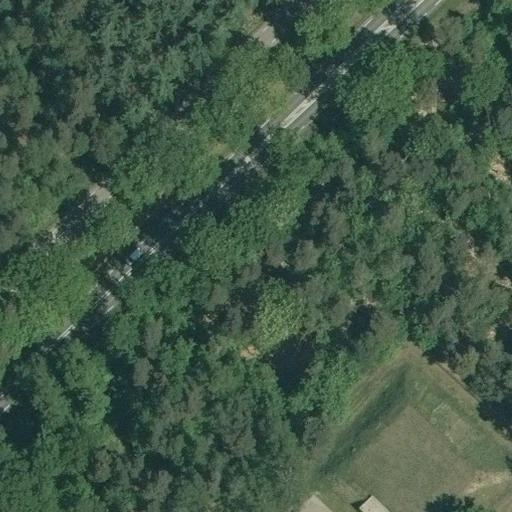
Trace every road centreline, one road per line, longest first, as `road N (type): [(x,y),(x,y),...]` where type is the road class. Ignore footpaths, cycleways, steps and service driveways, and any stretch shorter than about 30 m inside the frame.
road 1 (unclassified): [(0,292),(309,0)]
road 2 (primary): [(185,221),(435,0)]
road 3 (primary): [(396,0),(185,221)]
road 4 (primary): [(0,399),(185,221)]
